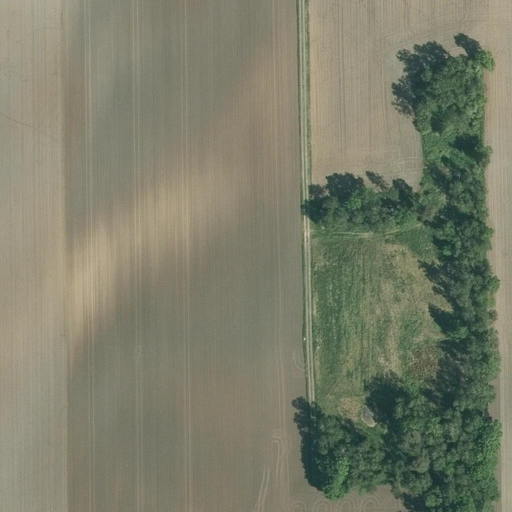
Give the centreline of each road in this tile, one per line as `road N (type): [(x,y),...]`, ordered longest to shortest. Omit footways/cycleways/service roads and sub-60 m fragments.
road 1 (track): [(304,0),(315,492)]
road 2 (track): [(307,223),(357,237),(449,217),(483,219)]
road 3 (track): [(313,415),(407,462),(423,511)]
